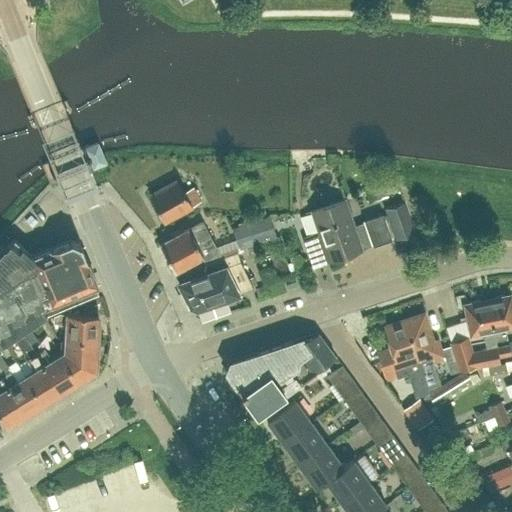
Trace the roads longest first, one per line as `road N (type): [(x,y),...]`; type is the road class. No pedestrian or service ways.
road 1 (unclassified): [(156,366),(3,0)]
road 2 (unclassified): [(511,258),(472,262),(156,366)]
road 3 (unclassified): [(0,461),(156,366)]
road 4 (unclassified): [(259,511),(156,366)]
